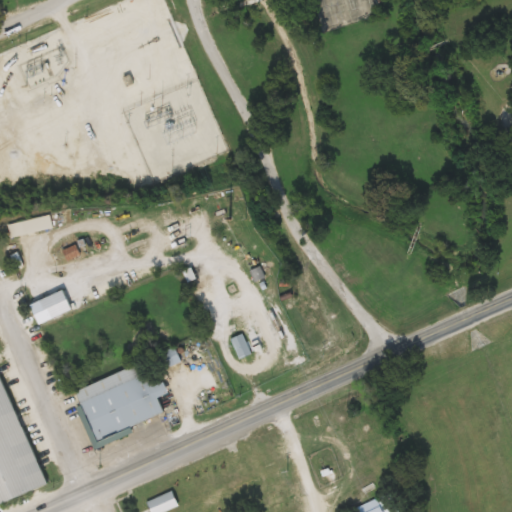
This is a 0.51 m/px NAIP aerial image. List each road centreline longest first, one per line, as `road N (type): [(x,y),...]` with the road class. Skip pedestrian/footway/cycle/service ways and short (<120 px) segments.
road 1 (secondary): [(37,511),(283,398)]
road 2 (secondary): [(283,398),(511,297)]
road 3 (residential): [(0,298),(84,490)]
